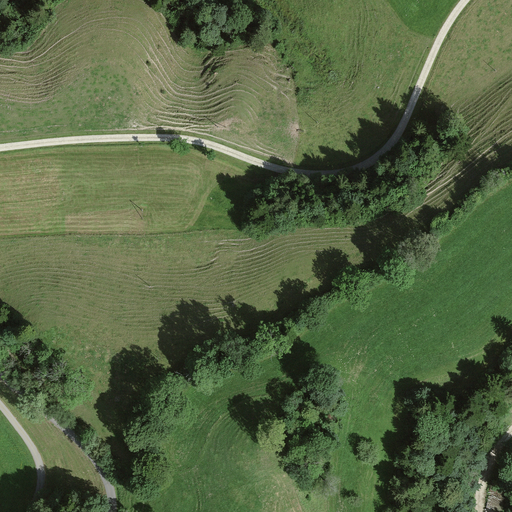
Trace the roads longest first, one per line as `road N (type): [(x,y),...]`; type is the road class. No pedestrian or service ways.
road 1 (track): [(465,0),(394,138),(359,166),(289,171),(160,138),(0,149)]
road 2 (unclassified): [(0,369),(89,451),(105,476),(112,511)]
road 3 (track): [(29,511),(38,460),(0,404)]
